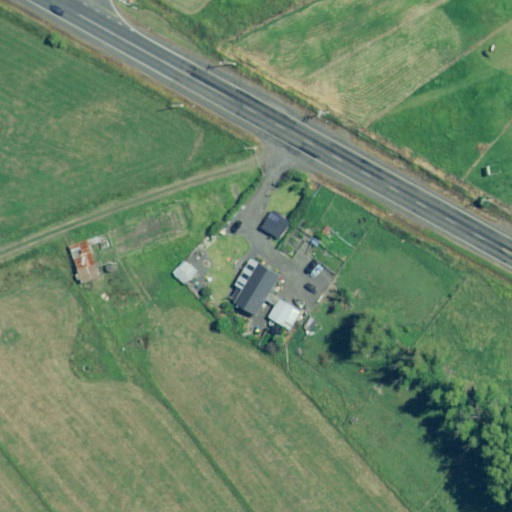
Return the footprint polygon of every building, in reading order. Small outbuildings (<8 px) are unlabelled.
[(88,240),(70,247),(85,284),(103,277),(88,240)] [(261,317),(285,277),(254,258),(236,287),(244,292),(237,302),(261,317)] [(199,272),(185,260),(173,273),(187,285),(199,272)] [(302,313),(283,301),(271,319),(291,331),(302,313)] [(320,322),(311,315),(301,327),(310,334),(320,322)]
